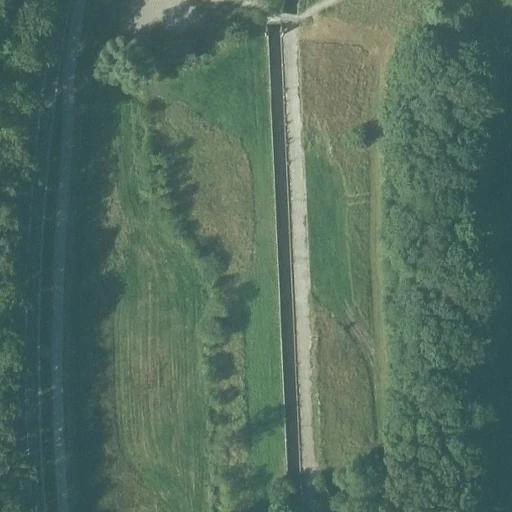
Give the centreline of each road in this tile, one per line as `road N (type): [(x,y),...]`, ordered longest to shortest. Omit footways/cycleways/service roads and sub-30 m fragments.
road 1 (secondary): [(31,511),(26,253),(56,0)]
road 2 (track): [(385,40),(372,250),(381,425),(401,511)]
